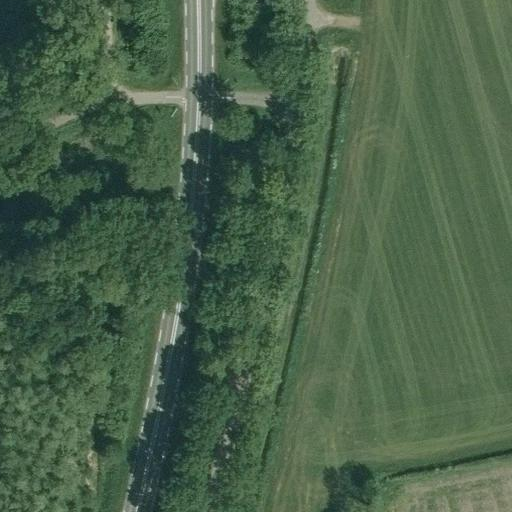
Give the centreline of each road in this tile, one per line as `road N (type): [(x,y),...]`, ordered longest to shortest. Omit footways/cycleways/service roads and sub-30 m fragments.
road 1 (primary): [(137,511),(173,344),(198,98)]
road 2 (unclassified): [(207,511),(293,103)]
road 3 (unclassified): [(198,98),(115,96),(104,0)]
